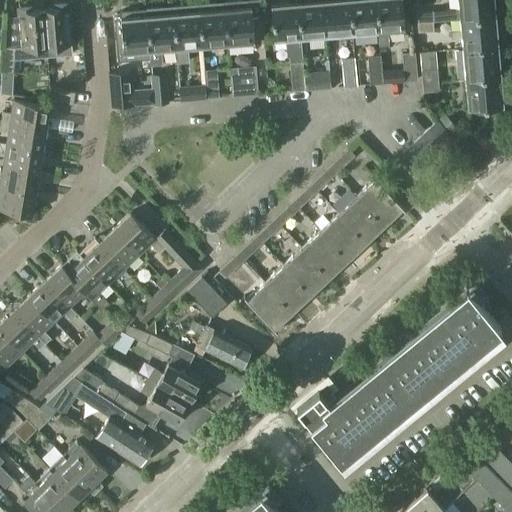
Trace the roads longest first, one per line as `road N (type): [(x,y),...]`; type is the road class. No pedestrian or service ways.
road 1 (residential): [(0,273),(87,190),(102,121),(91,0)]
road 2 (residential): [(249,415),(457,221)]
road 3 (residential): [(143,152),(134,141),(139,118),(332,109)]
road 4 (residential): [(332,109),(204,234)]
road 5 (residential): [(457,221),(365,123),(332,109)]
road 6 (residential): [(154,511),(249,415)]
road 7 (residential): [(332,511),(249,415)]
